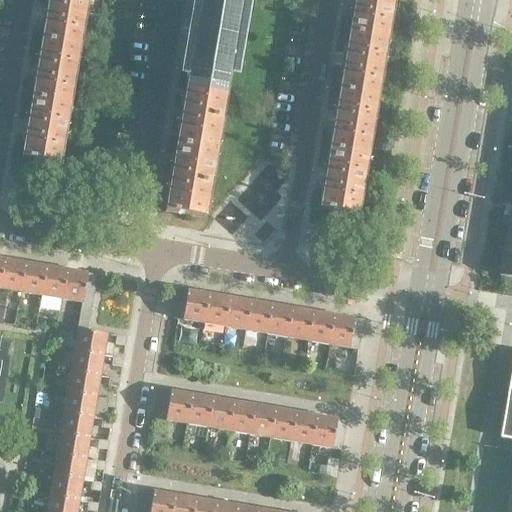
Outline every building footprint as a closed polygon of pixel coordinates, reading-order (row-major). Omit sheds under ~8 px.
[(78,47),(86,0),(47,0),(41,41),(78,47)] [(237,21),(240,0),(199,0),(197,14),(237,21)] [(386,39),(392,0),(354,0),(349,33),(386,39)] [(226,87),(237,21),(197,14),(186,80),(226,87)] [(376,98),(386,39),(349,33),(339,91),(376,98)] [(68,105),(78,47),(41,41),(31,99),(68,105)] [(215,153),(226,87),(186,80),(175,146),(215,153)] [(366,156),(376,98),(339,91),(329,150),(366,156)] [(58,165),(68,105),(31,99),(21,159),(58,165)] [(204,219),(215,153),(175,146),(164,212),(204,219)] [(356,216),(366,156),(329,150),(319,208),(319,209),(356,216)] [(511,234),(511,212),(510,212),(509,217),(502,216),(500,225),(507,227),(506,233),(511,234)] [(511,256),(511,234),(506,233),(505,240),(498,239),(497,248),(503,249),(503,254),(511,256)] [(511,278),(511,256),(503,254),(502,259),(495,258),(493,268),(500,269),(499,276),(511,278)] [(0,289),(19,293),(24,263),(3,260),(0,280),(0,289)] [(40,297),(45,267),(24,263),(19,293),(40,297)] [(61,300),(66,270),(45,267),(40,297),(61,300)] [(84,288),(86,281),(87,274),(66,270),(61,300),(81,303),(82,304),(82,302),(83,295),(84,288)] [(94,283),(96,276),(87,274),(86,281),(94,283)] [(93,290),(94,283),(86,281),(84,288),(93,290)] [(92,297),(93,290),(84,288),(83,295),(92,297)] [(185,299),(186,291),(178,290),(176,297),(185,299)] [(203,324),(208,295),(186,291),(185,299),(184,306),(183,313),(181,321),(203,324)] [(91,304),(92,297),(83,295),(82,302),(91,304)] [(223,328),(228,298),(208,295),(203,324),(223,328)] [(184,306),(185,299),(176,297),(175,304),(184,306)] [(244,331),(249,302),(228,298),(223,328),(244,331)] [(90,311),(91,304),(82,302),(82,304),(81,303),(80,309),(90,311)] [(265,335),(270,305),(249,302),(244,331),(265,335)] [(183,313),(184,306),(175,304),(174,311),(183,313)] [(286,338),(291,309),(270,305),(265,335),(286,338)] [(89,317),(90,311),(80,309),(79,316),(89,317)] [(306,342),(311,312),(291,309),(286,338),(306,342)] [(181,321),(183,313),(174,311),(172,319),(181,321)] [(327,345),(332,316),(311,312),(306,342),(327,345)] [(87,324),(89,317),(79,316),(78,323),(87,324)] [(351,334),(352,327),(353,319),(332,316),(327,345),(348,349),(350,341),(351,334)] [(361,329),(362,321),(353,319),(352,327),(361,329)] [(86,332),(86,331),(87,324),(78,323),(76,330),(86,332)] [(500,345),(503,328),(491,326),(488,343),(500,345)] [(360,336),(361,329),(352,327),(351,334),(360,336)] [(102,356),(106,336),(106,335),(86,331),(86,332),(76,330),(73,351),(102,356)] [(358,342),(360,336),(351,334),(350,341),(358,342)] [(124,346),(126,338),(116,336),(115,344),(124,346)] [(357,350),(358,342),(350,341),(348,349),(357,350)] [(99,377),(102,356),(73,351),(69,372),(99,377)] [(121,367),(122,359),(112,358),(111,366),(121,367)] [(511,511),(511,361),(499,438),(511,440),(511,511)] [(95,398),(99,377),(69,372),(66,393),(95,398)] [(117,388),(118,380),(109,379),(107,387),(117,388)] [(168,399),(169,392),(161,390),(159,398),(168,399)] [(186,425),(191,395),(169,392),(168,399),(167,406),(166,413),(164,421),(186,425)] [(92,419),(95,398),(66,393),(62,414),(92,419)] [(206,428),(211,399),(191,395),(186,425),(206,428)] [(167,406),(168,399),(159,398),(158,405),(167,406)] [(227,432),(232,402),(211,399),(206,428),(227,432)] [(114,409),(115,401),(105,400),(104,407),(114,409)] [(248,435),(253,406),(232,402),(227,432),(248,435)] [(166,413),(167,406),(158,405),(157,412),(166,413)] [(269,439),(274,409),(253,406),(248,435),(269,439)] [(289,442),(294,413),(274,409),(269,439),(289,442)] [(164,421),(166,413),(157,412),(155,420),(164,421)] [(310,446),(315,416),(294,413),(289,442),(310,446)] [(88,439),(92,419),(62,414),(59,434),(88,439)] [(334,435),(335,428),(336,420),(315,416),(310,446),(331,449),(333,442),(334,435)] [(110,430),(111,422),(102,420),(100,428),(110,430)] [(344,429),(345,421),(336,420),(335,428),(344,429)] [(343,436),(344,429),(335,428),(334,435),(343,436)] [(85,460),(88,439),(59,434),(55,455),(85,460)] [(341,443),(343,436),(334,435),(333,442),(341,443)] [(107,451),(108,443),(98,441),(97,449),(107,451)] [(340,451),(341,443),(333,442),(331,449),(340,451)] [(81,481),(85,460),(55,455),(52,476),(81,481)] [(103,471),(104,463),(95,462),(93,470),(103,471)] [(78,502),(81,481),(52,476),(48,497),(78,502)] [(100,492),(101,484),(91,483),(90,491),(100,492)] [(151,500),(152,492),(143,491),(142,498),(151,500)] [(170,511),(174,496),(152,492),(151,500),(150,507),(148,511),(170,511)] [(192,511),(194,499),(174,496),(170,511),(192,511)] [(76,511),(78,502),(48,497),(45,511),(76,511)] [(150,507),(151,500),(142,498),(141,505),(150,507)] [(213,511),(215,503),(194,499),(192,511),(213,511)] [(90,511),(96,511),(97,505),(88,503),(86,511),(90,511)] [(234,511),(236,506),(215,503),(213,511),(234,511)]
